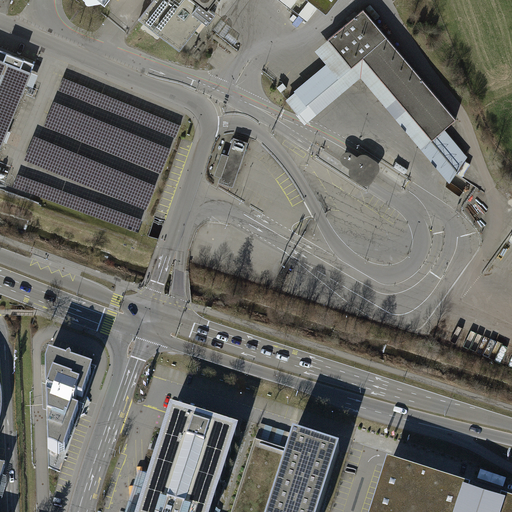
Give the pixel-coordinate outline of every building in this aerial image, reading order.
[(153,0),(138,19),(181,54),(205,24),(210,29),(221,15),(214,10),(221,0),(281,0),(308,21),(320,5),(330,12),(339,0),(89,0),(90,1),(94,3),(104,2),(108,5),(112,0),(153,0)] [(456,120),(365,8),(315,49),(327,63),(294,89),(296,91),(299,99),(306,123),(363,76),(451,183),(469,156),(446,128),(456,120)] [(0,151),(36,63),(0,48),(0,151)] [(248,144),(233,138),(227,156),(222,154),(214,176),(220,178),(219,184),(232,189),(248,144)] [(374,183),(380,173),(381,171),(381,169),(380,165),(379,163),(368,155),(366,154),(363,155),(360,156),(359,157),(352,153),(349,152),(346,153),(344,154),(342,156),(342,159),(342,162),(344,165),(351,169),(350,171),(350,174),(351,175),(352,177),(365,186),(367,187),(369,186),(372,185),(374,183)] [(95,375),(50,360),(47,369),(51,454),(66,460),(95,375)] [(209,511),(235,434),(168,412),(134,511),(209,511)] [(319,511),(339,451),(294,437),(288,456),(254,445),(233,511),(319,511)] [(511,511),(511,505),(458,489),(389,467),(374,511),(511,511)]
